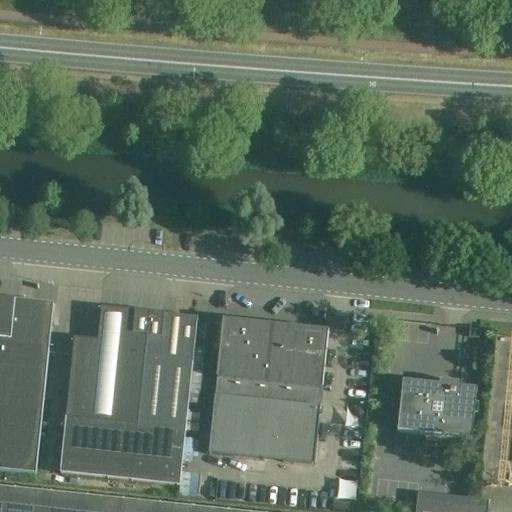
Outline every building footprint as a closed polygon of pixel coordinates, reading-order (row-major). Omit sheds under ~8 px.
[(0,300),(0,473),(35,477),(53,306),(15,302),(0,300)] [(193,361),(197,320),(101,310),(98,343),(74,340),(59,476),(179,488),(192,364),(193,364),(193,361)] [(223,322),(214,398),(208,456),(313,467),(319,409),(321,410),(323,393),(321,392),(328,334),(223,322)] [(479,340),(480,330),(469,329),(468,339),(479,340)] [(402,383),(397,433),(471,442),(476,391),(402,383)] [(0,511),(487,511),(488,503),(442,498),(417,496),(415,511),(201,511),(0,491),(0,511)]
